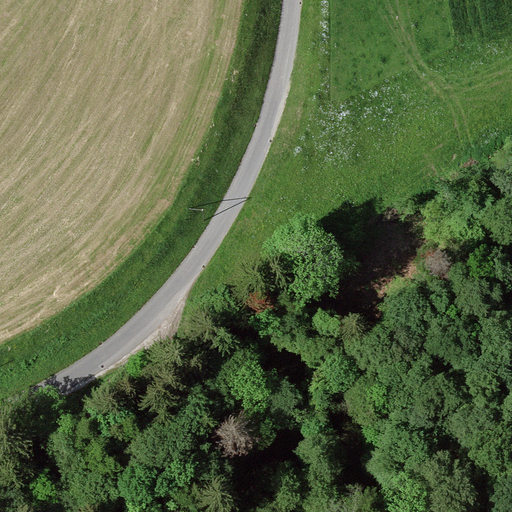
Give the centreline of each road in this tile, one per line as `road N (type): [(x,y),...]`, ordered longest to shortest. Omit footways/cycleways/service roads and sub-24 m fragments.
road 1 (unclassified): [(292,0),(261,138),(196,259),(118,345),(0,411)]
road 2 (track): [(0,472),(155,370),(174,338),(166,297)]
